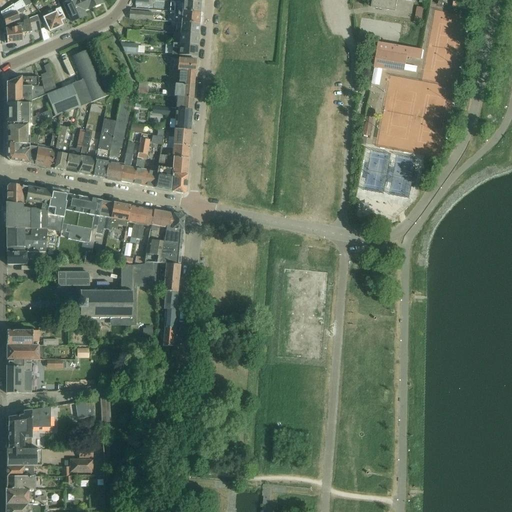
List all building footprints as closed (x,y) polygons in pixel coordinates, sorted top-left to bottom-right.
[(3,18),(1,18),(4,27),(7,26),(19,21),(15,12),(19,10),(24,8),(33,5),(29,0),(21,0),(16,3),(5,11),(1,14),(3,18)] [(77,0),(71,0),(63,4),(72,23),(84,17),(82,11),(77,0)] [(99,0),(77,0),(82,11),(88,9),(88,10),(101,4),(99,0)] [(372,0),(371,8),(395,12),(397,0),(372,0)] [(466,0),(453,0),(453,8),(468,11),(470,1),(466,0)] [(182,9),(182,14),(199,15),(200,3),(176,2),(170,1),(170,8),(182,9)] [(417,21),(425,22),(426,6),(418,5),(417,21)] [(61,22),(65,20),(63,16),(64,15),(61,8),(55,10),(56,13),(43,19),(49,33),(63,27),(61,22)] [(129,20),(162,22),(163,14),(130,12),(129,20)] [(174,23),(181,24),(198,25),(199,15),(182,14),(175,13),(174,23)] [(6,35),(4,36),(5,45),(22,42),(21,34),(26,33),(31,32),(30,24),(38,22),(37,16),(29,20),(29,19),(23,22),(23,24),(14,25),(15,29),(6,30),(6,35)] [(181,24),(180,35),(198,36),(198,25),(181,24)] [(126,40),(142,42),(143,36),(138,36),(139,31),(127,30),(126,40)] [(180,40),(180,45),(197,46),(198,36),(180,35),(173,34),(173,39),(180,40)] [(379,43),(377,52),(374,67),(403,72),(404,62),(405,63),(406,57),(421,60),(423,50),(379,43)] [(125,54),(137,54),(138,45),(120,45),(125,54)] [(197,46),(180,45),(180,46),(172,45),(171,56),(175,56),(196,58),(197,46)] [(79,82),(68,87),(77,109),(109,96),(97,69),(90,51),(76,56),(70,59),(73,66),(79,82)] [(179,72),(195,73),(196,60),(178,59),(177,71),(179,72)] [(46,74),(40,76),(44,96),(46,95),(55,118),(77,109),(68,87),(56,91),(53,79),(49,64),(43,67),(46,74)] [(178,86),(194,87),(195,73),(179,72),(178,86)] [(6,84),(7,106),(31,106),(31,88),(38,88),(38,78),(21,78),(6,84)] [(139,83),(138,86),(137,94),(147,94),(148,83),(139,83)] [(177,97),(193,98),(194,87),(178,86),(166,85),(165,96),(177,97)] [(104,179),(120,183),(123,166),(115,164),(115,162),(118,159),(120,149),(122,149),(128,115),(126,115),(130,95),(121,94),(116,121),(107,163),(104,179)] [(176,109),(192,110),(193,98),(177,97),(176,109)] [(31,106),(7,106),(7,124),(21,125),(21,121),(31,121),(31,120),(31,106)] [(174,130),(190,132),(191,121),(192,110),(176,109),(175,120),(174,130)] [(21,125),(7,124),(7,145),(27,145),(29,145),(30,138),(30,135),(30,129),(30,128),(36,125),(52,119),(50,112),(45,114),(31,120),(31,121),(21,121),(21,125)] [(92,177),(104,179),(107,163),(116,121),(104,119),(98,147),(96,160),(92,177)] [(65,172),(67,156),(70,142),(64,141),(66,129),(59,127),(56,141),(56,142),(51,169),(65,172)] [(173,146),(189,147),(190,132),(174,130),(174,133),(169,133),(169,137),(174,138),(173,146)] [(77,174),(80,157),(84,138),(85,134),(79,133),(76,150),(69,149),(71,142),(70,142),(67,156),(65,172),(77,174)] [(80,157),(77,174),(92,177),(96,160),(85,158),(86,154),(87,154),(91,135),(85,134),(84,138),(81,150),(80,157)] [(30,138),(29,145),(29,165),(34,166),(51,169),(56,142),(56,141),(57,136),(52,135),(51,141),(50,148),(37,145),(37,139),(30,138)] [(120,183),(132,185),(135,169),(130,168),(134,145),(130,144),(131,142),(132,138),(129,137),(128,143),(123,166),(120,183)] [(139,146),(137,155),(137,159),(146,161),(149,141),(140,140),(140,144),(139,146)] [(7,145),(7,161),(29,165),(29,145),(27,145),(7,145)] [(173,158),(188,159),(189,147),(173,146),(173,149),(172,157),(172,158),(173,158)] [(159,156),(157,168),(164,169),(164,160),(173,161),(173,158),(172,158),(172,157),(159,156)] [(172,171),(171,175),(186,176),(188,159),(173,158),(173,161),(172,170),(172,171)] [(165,169),(172,170),(173,161),(164,160),(164,169),(166,169),(165,169)] [(132,185),(153,189),(156,175),(156,173),(140,170),(141,162),(136,161),(135,169),(132,185)] [(153,189),(172,193),(173,178),(171,178),(171,175),(172,171),(172,170),(165,169),(166,169),(164,169),(157,168),(156,173),(156,175),(153,189)] [(173,178),(172,193),(183,195),(185,193),(186,176),(171,175),(171,178),(173,178)] [(6,204),(24,205),(24,202),(27,188),(7,185),(6,187),(6,204)] [(46,214),(50,192),(27,188),(24,202),(24,205),(24,210),(29,210),(39,212),(46,214)] [(64,211),(66,195),(50,192),(46,214),(39,212),(29,210),(24,210),(24,205),(6,204),(6,230),(47,231),(60,232),(63,211),(64,211)] [(88,244),(91,226),(96,227),(97,218),(100,201),(66,195),(64,211),(63,211),(60,232),(61,232),(60,239),(88,244)] [(96,227),(95,234),(102,236),(103,230),(108,231),(110,219),(112,204),(100,201),(97,218),(96,227)] [(126,223),(129,207),(112,204),(110,219),(108,231),(110,231),(111,229),(117,230),(117,226),(126,228),(127,223),(126,223)] [(133,226),(130,239),(135,240),(137,225),(141,209),(129,207),(126,223),(127,223),(134,225),(134,227),(133,226)] [(141,209),(137,225),(135,240),(141,241),(144,228),(142,228),(143,226),(150,227),(153,211),(141,209)] [(171,229),(172,214),(153,211),(150,227),(147,240),(154,242),(170,244),(180,245),(181,239),(170,237),(170,239),(164,238),(166,228),(171,229)] [(170,237),(181,239),(183,216),(172,214),(171,229),(166,228),(164,238),(170,239),(170,237)] [(45,253),(47,231),(6,230),(6,253),(45,253)] [(143,265),(160,265),(160,263),(164,264),(179,265),(180,245),(170,244),(154,242),(147,240),(143,265)] [(90,264),(92,254),(86,252),(84,264),(90,264)] [(44,266),(45,253),(6,253),(6,266),(28,266),(28,260),(38,259),(38,266),(44,266)] [(102,263),(114,265),(116,257),(104,255),(102,263)] [(101,259),(92,257),(90,263),(100,265),(101,259)] [(160,263),(160,265),(159,268),(164,269),(163,275),(162,275),(161,278),(163,278),(163,282),(177,284),(179,265),(164,264),(160,263)] [(58,274),(58,289),(90,289),(89,274),(58,274)] [(176,292),(177,284),(163,282),(162,289),(159,289),(159,291),(162,291),(164,291),(176,292)] [(80,319),(80,318),(88,318),(88,319),(90,319),(90,318),(101,318),(101,319),(102,319),(102,318),(109,318),(109,319),(111,319),(111,318),(120,318),(120,320),(121,320),(121,318),(129,318),(129,320),(131,320),(131,291),(130,291),(130,292),(121,292),(121,291),(120,291),(120,292),(111,292),(111,291),(109,291),(109,292),(100,292),(100,291),(99,291),(99,292),(90,292),(90,291),(89,291),(89,292),(80,292),(80,291),(79,291),(78,291),(78,293),(79,293),(79,301),(77,301),(77,309),(79,309),(79,317),(78,317),(78,318),(79,318),(79,319),(80,319)] [(159,291),(159,297),(163,297),(163,307),(159,307),(159,310),(162,310),(164,310),(175,311),(176,292),(164,291),(162,291),(159,291)] [(164,310),(163,328),(173,329),(175,311),(164,310),(162,310),(164,310)] [(154,325),(145,325),(145,335),(154,335),(154,325)] [(173,329),(163,328),(161,347),(171,347),(173,329)] [(6,332),(6,346),(32,346),(32,343),(38,343),(38,332),(6,332)] [(6,360),(30,361),(44,361),(44,347),(38,347),(38,346),(32,346),(6,346),(6,360)] [(6,360),(6,368),(6,394),(30,394),(30,361),(6,360)] [(131,395),(115,397),(117,405),(133,402),(131,395)] [(99,399),(101,424),(110,423),(109,398),(108,399),(99,399)] [(74,404),(77,420),(94,417),(91,401),(74,404)] [(6,444),(6,450),(30,450),(30,429),(50,429),(50,408),(18,413),(19,418),(8,419),(6,421),(6,427),(8,428),(8,442),(6,444)] [(151,437),(159,438),(161,414),(153,413),(151,437)] [(36,432),(35,445),(43,446),(44,432),(36,432)] [(78,459),(92,459),(92,449),(78,449),(78,459)] [(30,450),(6,450),(5,469),(22,469),(32,469),(40,468),(40,450),(30,450)] [(70,474),(92,474),(92,461),(69,461),(69,468),(70,468),(70,474)] [(32,469),(22,469),(5,469),(5,478),(29,478),(29,477),(32,477),(32,469)] [(34,491),(34,477),(32,477),(29,477),(29,478),(5,478),(5,491),(29,491),(34,491)] [(97,480),(81,480),(81,486),(90,486),(90,491),(97,491),(97,480)] [(5,506),(26,506),(38,506),(39,506),(39,508),(45,508),(45,511),(47,511),(47,507),(45,507),(45,498),(38,498),(37,500),(34,500),(34,491),(29,491),(5,491),(5,506)] [(91,493),(90,505),(99,505),(99,493),(91,493)]
